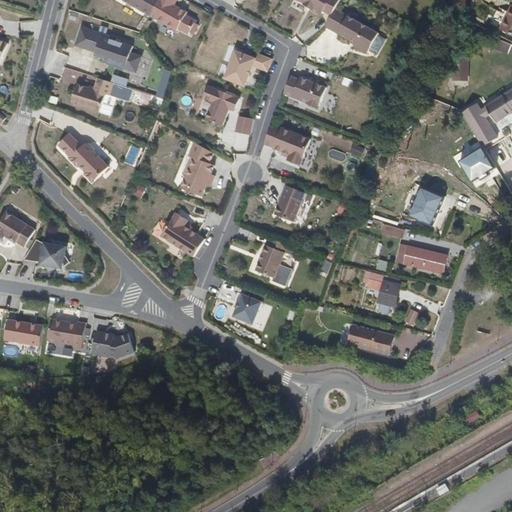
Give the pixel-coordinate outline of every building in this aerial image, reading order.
[(123,0),(150,16),(151,16),(159,0),(123,0)] [(159,0),(151,16),(176,30),(178,28),(188,33),(191,29),(192,29),(194,26),(193,25),(195,20),(185,14),(186,12),(174,5),(176,0),(159,0)] [(298,0),(302,2),(301,3),(311,9),(312,7),(320,12),(321,10),(329,14),(333,7),(337,0),(298,0)] [(489,13),(485,22),(511,34),(511,4),(507,14),(497,9),(494,16),(489,13)] [(329,14),(323,24),(324,25),(355,42),(354,44),(367,51),(378,31),(333,7),(329,14)] [(82,27),(76,46),(97,52),(95,56),(104,59),(103,62),(109,63),(108,65),(124,69),(124,68),(137,72),(142,56),(131,53),(133,46),(116,41),(117,38),(82,27)] [(0,63),(8,44),(0,40),(0,63)] [(223,78),(244,86),(248,74),(250,69),(252,65),(265,70),(270,58),(257,52),(255,57),(234,49),(223,78)] [(468,56),(449,56),(449,71),(453,71),(453,80),(467,80),(468,56)] [(290,74),(289,74),(282,92),(283,92),(307,101),(306,102),(318,107),(326,85),(315,81),(311,79),(299,75),(298,77),(290,74)] [(98,77),(94,90),(77,84),(72,103),(100,112),(106,94),(109,95),(113,82),(98,77)] [(344,78),(342,85),(353,88),(355,81),(344,78)] [(239,97),(207,85),(202,97),(212,101),(205,118),(222,125),(228,107),(229,105),(235,107),(239,97)] [(511,87),(485,104),(496,123),(511,112),(511,87)] [(252,117),(238,115),(235,130),(249,133),(252,117)] [(271,123),(263,142),(273,146),(272,147),(282,150),(289,153),(289,156),(287,159),(300,164),(310,137),(281,126),(280,127),(271,123)] [(70,134),(59,145),(71,157),(70,158),(78,167),(79,165),(86,172),(85,174),(93,182),(109,166),(94,152),(94,149),(89,143),(85,143),(82,146),(70,134)] [(213,151),(194,140),(188,155),(193,157),(189,166),(187,165),(184,166),(182,172),(183,175),(185,176),(181,187),(202,195),(206,185),(210,186),(214,174),(210,173),(214,164),(209,162),(213,151)] [(305,191),(286,184),(275,213),(293,220),(305,191)] [(336,214),(345,218),(350,206),(341,202),(336,214)] [(6,212),(0,221),(0,235),(4,238),(5,236),(16,243),(17,242),(25,247),(35,230),(6,212)] [(188,219),(176,212),(161,235),(194,256),(195,256),(206,238),(205,238),(185,225),(188,219)] [(403,237),(404,228),(383,225),(382,234),(403,237)] [(260,259),(256,269),(275,277),(288,243),(272,237),(269,244),(267,244),(263,252),(260,259)] [(37,240),(25,260),(41,263),(40,265),(49,266),(49,265),(54,266),(54,267),(62,269),(63,268),(70,262),(65,255),(67,247),(55,245),(51,239),(46,243),(45,243),(44,243),(37,240)] [(405,264),(409,247),(402,245),(398,262),(405,264)] [(448,256),(409,247),(405,264),(444,273),(448,256)] [(327,275),(332,263),(323,259),(318,271),(327,275)] [(378,260),(377,270),(387,271),(388,262),(378,260)] [(379,282),(370,280),(368,288),(377,290),(379,282)] [(402,286),(385,282),(380,303),(395,306),(397,295),(400,296),(402,286)] [(262,301),(242,294),(234,316),(254,323),(262,301)] [(295,321),(296,311),(289,310),(288,320),(295,321)] [(43,326),(7,319),(4,339),(39,346),(43,326)] [(51,319),(47,340),(73,345),(73,348),(81,349),(86,323),(77,322),(77,324),(51,319)] [(348,345),(390,356),(395,337),(353,326),(348,345)] [(97,329),(92,351),(116,356),(134,350),(128,332),(118,335),(114,335),(114,333),(97,329)] [(115,370),(116,359),(92,356),(91,368),(115,370)] [(478,411),(462,419),(465,426),(481,418),(478,411)]
